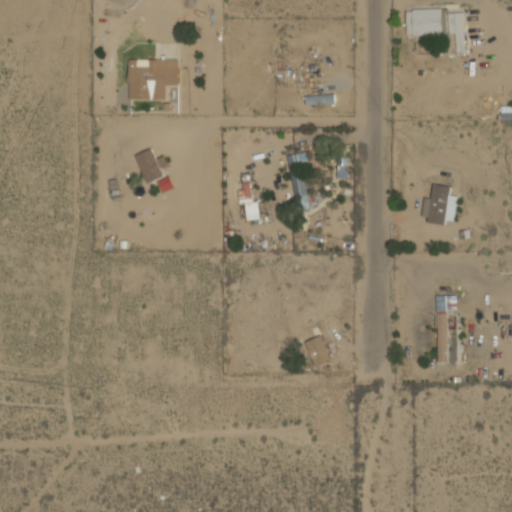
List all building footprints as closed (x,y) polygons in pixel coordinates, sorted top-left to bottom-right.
[(465,52),(464,12),(448,12),(448,8),(405,9),(406,35),(446,34),(446,42),(455,42),(455,52),(465,52)] [(130,99),(166,99),(166,84),(179,84),(179,59),(129,59),(130,99)] [(511,119),(511,105),(500,106),(500,120),(511,119)] [(135,154),(147,183),(164,176),(152,148),(135,154)] [(288,155),(298,208),(309,206),(298,153),(288,155)] [(173,186),(169,176),(157,181),(162,191),(173,186)] [(246,219),(259,218),(259,201),(252,202),(251,182),(240,182),(241,202),(246,202),(246,219)] [(451,186),(433,184),(431,198),(425,197),(422,220),(445,223),(446,219),(455,220),(458,195),(449,195),(451,186)] [(448,307),(457,306),(457,295),(437,295),(438,361),(449,361),(448,307)] [(332,359),(321,335),(306,341),(316,365),(332,359)]
